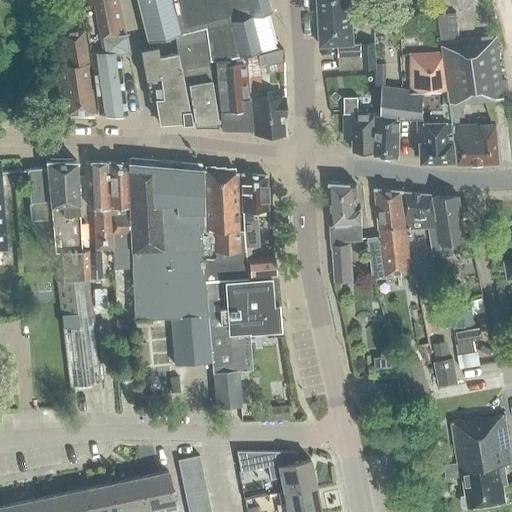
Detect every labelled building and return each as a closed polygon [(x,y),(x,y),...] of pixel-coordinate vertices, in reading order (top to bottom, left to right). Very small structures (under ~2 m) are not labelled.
[(89,51),(91,63),(97,104),(98,114),(125,115),(117,52),(127,51),(117,0),(79,0),(82,17),(88,52),(89,51)] [(136,0),(147,43),(174,36),(180,34),(170,0),(136,0)] [(170,0),(180,34),(203,29),(267,12),(270,11),(267,0),(170,0)] [(350,0),(316,0),(319,47),(337,46),(338,59),(361,57),(360,45),(353,45),(350,0)] [(87,63),(91,63),(89,51),(88,52),(82,17),(79,1),(54,5),(63,65),(58,66),(64,113),(95,114),(87,63)] [(275,47),(267,12),(203,29),(204,40),(207,56),(208,62),(214,62),(232,60),(232,64),(245,64),(243,54),(275,47)] [(438,17),(441,43),(459,40),(456,15),(438,17)] [(203,29),(180,34),(174,36),(179,53),(177,53),(184,89),(187,89),(194,125),(217,123),(209,77),(208,62),(207,56),(204,40),(203,29)] [(457,117),(463,117),(461,102),(503,98),(505,95),(494,36),(459,40),(441,43),(450,103),(457,164),(499,163),(495,124),(479,125),(479,124),(458,126),(457,117)] [(361,57),(338,59),(338,71),(375,69),(375,65),(373,44),(360,45),(361,57)] [(154,100),(158,123),(190,121),(184,89),(177,53),(158,57),(156,47),(148,48),(139,50),(148,101),(154,100)] [(282,50),(256,56),(258,68),(283,62),(282,50)] [(410,90),(409,119),(422,119),(422,92),(445,91),(440,53),(410,55),(410,90)] [(248,86),(259,85),(258,68),(256,56),(246,59),(248,86)] [(245,64),(232,64),(232,60),(214,62),(220,129),(251,129),(248,97),(245,64)] [(373,152),(373,155),(398,158),(399,118),(409,119),(410,90),(385,87),(381,87),(380,116),(376,116),(373,152)] [(253,135),(284,136),(283,117),(285,116),(284,96),(249,97),(253,135)] [(343,114),(344,138),(352,138),(352,150),(352,151),(357,151),(373,152),(375,115),(357,114),(357,98),(343,98),(343,114)] [(421,160),(422,162),(437,162),(437,164),(456,164),(449,104),(442,104),(442,110),(430,110),(431,122),(420,122),(421,142),(420,142),(421,160)] [(76,162),(45,161),(56,253),(70,386),(101,383),(88,278),(89,278),(87,251),(81,251),(76,162)] [(95,249),(113,248),(108,162),(85,162),(88,207),(94,207),(95,215),(93,216),(95,249)] [(113,269),(129,268),(132,268),(126,163),(108,162),(113,248),(113,269)] [(174,365),(211,362),(203,283),(202,283),(198,223),(201,223),(202,170),(126,163),(132,268),(129,268),(134,321),(170,318),(174,365)] [(30,203),(30,204),(28,204),(30,221),(50,219),(48,202),(46,202),(46,201),(47,201),(44,168),(26,170),(29,203),(30,203)] [(278,304),(272,304),(270,278),(247,280),(245,251),(238,252),(236,173),(202,170),(201,223),(198,223),(202,283),(203,283),(211,362),(212,373),(251,370),(248,333),(280,331),(278,304)] [(266,175),(240,174),(242,211),(243,229),(244,246),(258,246),(257,218),(253,219),(253,211),(267,210),(266,175)] [(345,184),(345,183),(327,182),(331,248),(332,248),(334,268),(336,268),(337,280),(351,279),(349,246),(344,246),(344,241),(361,240),(360,224),(361,224),(360,206),(357,206),(356,185),(345,184)] [(368,243),(372,279),(386,277),(407,274),(411,274),(402,192),(375,189),(379,229),(380,229),(381,242),(368,243)] [(437,228),(431,197),(431,195),(403,192),(407,229),(428,228),(431,252),(440,251),(437,228)] [(458,197),(433,197),(441,245),(451,244),(466,241),(458,197)] [(443,258),(453,256),(451,244),(441,245),(443,258)] [(88,252),(89,279),(101,279),(100,251),(88,252)] [(440,251),(431,252),(433,264),(442,263),(440,251)] [(273,258),(248,260),(249,277),(275,275),(273,258)] [(409,284),(417,283),(416,273),(411,274),(407,274),(409,284)] [(451,305),(454,328),(474,325),(471,302),(451,305)] [(127,352),(127,320),(112,320),(112,352),(127,352)] [(456,332),(458,343),(473,341),(482,339),(480,328),(456,332)] [(435,357),(448,354),(446,342),(432,345),(435,357)] [(374,370),(392,369),(391,357),(373,358),(374,370)] [(433,362),(438,386),(457,382),(452,359),(433,362)] [(396,367),(405,405),(430,399),(421,361),(396,367)] [(268,409),(269,422),(289,420),(288,407),(268,409)] [(451,424),(458,464),(444,466),(446,479),(463,476),(466,497),(462,497),(463,507),(467,507),(504,501),(502,485),(506,484),(503,465),(511,463),(504,415),(451,424)] [(279,477),(282,492),(315,486),(309,460),(298,462),(295,452),(235,451),(240,472),(267,466),(269,479),(279,477)] [(177,460),(179,472),(201,467),(198,456),(177,460)] [(179,472),(182,483),(203,479),(201,467),(179,472)] [(167,471),(141,477),(148,509),(163,506),(164,511),(175,509),(167,471)] [(141,477),(116,482),(121,511),(134,511),(137,511),(148,511),(148,509),(141,477)] [(182,483),(184,495),(206,490),(203,479),(182,483)] [(121,511),(116,482),(90,488),(95,511),(121,511)] [(284,503),(286,511),(317,511),(320,511),(315,486),(282,492),(277,493),(279,504),(284,503)] [(95,511),(90,488),(65,493),(68,511),(95,511)] [(184,495),(186,506),(208,501),(206,490),(184,495)] [(68,511),(65,493),(39,498),(41,511),(68,511)] [(41,511),(39,498),(14,504),(15,511),(41,511)] [(186,506),(187,511),(210,511),(208,501),(186,506)]
